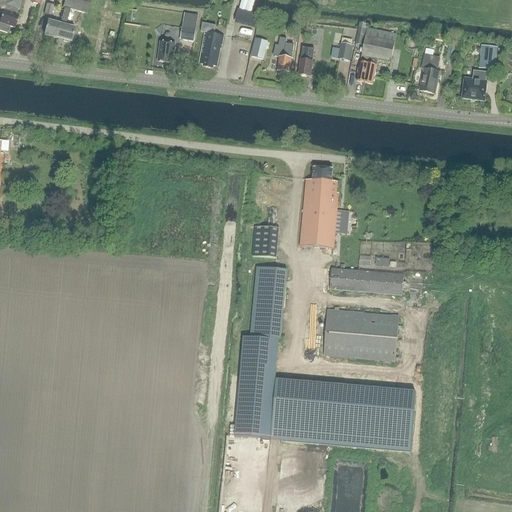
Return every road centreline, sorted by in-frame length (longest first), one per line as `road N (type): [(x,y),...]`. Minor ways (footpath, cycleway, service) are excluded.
road 1 (tertiary): [(511,121),(0,62)]
road 2 (unclassified): [(511,179),(0,121)]
road 3 (track): [(266,511),(279,379),(298,314),(300,267),(292,246),(300,156)]
